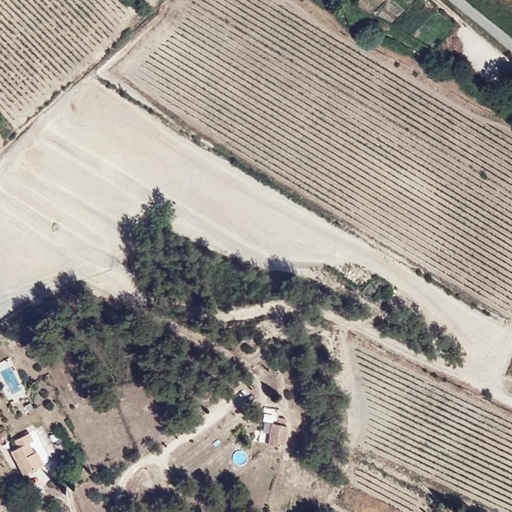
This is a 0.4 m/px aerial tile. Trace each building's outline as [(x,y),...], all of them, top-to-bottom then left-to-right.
[(374,295),(383,287),(375,278),(367,286),(374,295)] [(8,358),(0,361),(0,381),(18,415),(34,407),(8,358)] [(288,443),(291,423),(275,420),(271,440),(288,443)] [(8,439),(6,435),(12,431),(10,428),(0,434),(0,441),(1,443),(8,439)] [(47,462),(39,448),(36,450),(30,441),(37,436),(33,430),(17,438),(22,446),(15,450),(28,473),(47,462)] [(53,458),(40,434),(37,436),(30,441),(36,450),(39,448),(47,462),(53,458)] [(30,488),(23,473),(8,480),(15,495),(30,488)]
